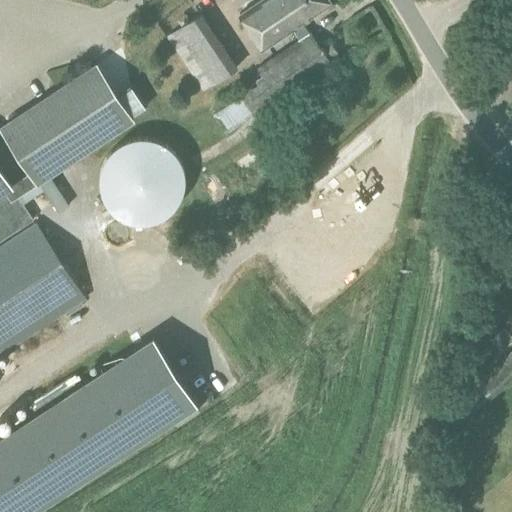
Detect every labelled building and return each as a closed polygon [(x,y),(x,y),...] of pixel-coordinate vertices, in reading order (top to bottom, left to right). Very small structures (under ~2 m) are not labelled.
[(292,28),(299,39),(309,32),(302,22),(332,2),(330,0),(261,0),(240,14),(263,48),(292,28)] [(202,12),(166,36),(203,91),(237,67),(202,12)] [(331,61),(321,47),(310,31),(309,32),(299,39),(257,67),(262,75),(250,82),(253,87),(241,94),(241,95),(254,115),(257,119),(335,67),(331,61)] [(97,65),(2,127),(31,172),(12,185),(13,186),(12,186),(18,195),(133,119),(97,65)] [(229,95),(208,113),(222,131),(244,113),(229,95)] [(103,237),(184,205),(156,134),(75,167),(103,237)] [(0,241),(34,219),(18,195),(12,186),(13,186),(12,185),(0,166),(0,241)] [(36,222),(0,245),(0,354),(86,299),(36,222)] [(161,281),(175,271),(152,241),(139,251),(161,281)] [(176,424),(200,408),(153,338),(0,438),(0,511),(27,511),(172,417),(176,424)] [(511,349),(474,383),(490,400),(511,380),(511,349)] [(15,408),(30,396),(24,388),(9,400),(15,408)]
